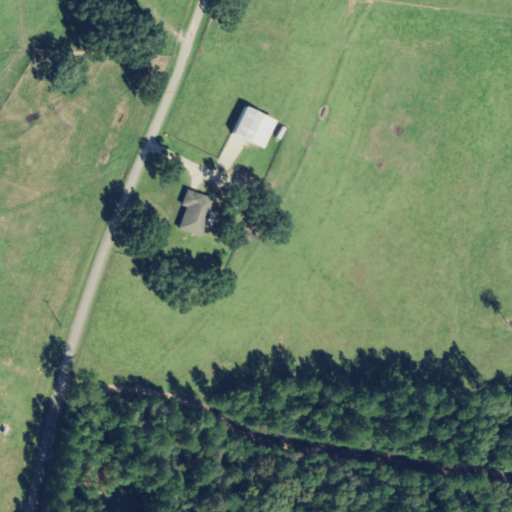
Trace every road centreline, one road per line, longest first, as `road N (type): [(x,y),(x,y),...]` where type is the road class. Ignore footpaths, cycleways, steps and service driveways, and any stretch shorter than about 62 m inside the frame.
road 1 (residential): [(3,511),(40,326),(154,57),(169,0)]
road 2 (residential): [(257,511),(302,471),(450,459),(511,507)]
